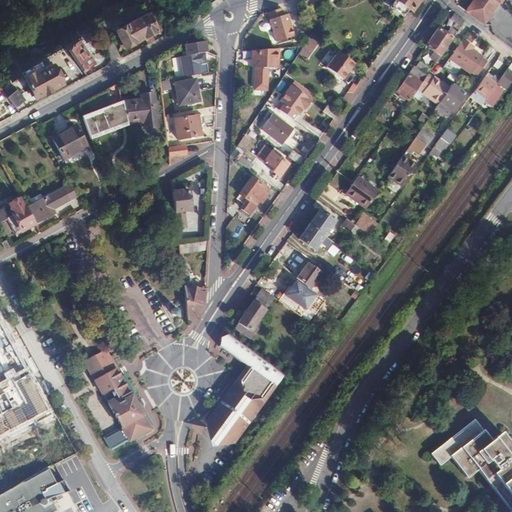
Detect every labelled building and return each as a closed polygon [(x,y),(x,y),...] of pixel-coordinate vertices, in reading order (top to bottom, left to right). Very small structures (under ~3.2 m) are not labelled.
[(408,10),(411,11),(418,0),(394,0),(395,0),(391,6),(391,9),(401,16),(404,16),(408,10)] [(473,0),(465,11),(483,24),(499,0),(473,0)] [(279,8),(265,12),(274,42),(291,36),(285,14),(281,15),(279,8)] [(128,27),(118,32),(127,49),(138,44),(137,42),(145,38),(146,39),(160,32),(161,29),(154,15),(151,14),(145,16),(145,17),(139,21),(138,20),(137,20),(138,22),(129,26),(128,25),(127,26),(128,27)] [(458,29),(462,24),(464,21),(454,14),(449,22),(458,29)] [(312,33),(315,35),(321,27),(318,25),(315,29),(312,33)] [(446,34),(439,29),(432,38),(445,47),(453,34),(454,35),(456,32),(450,28),(446,34)] [(315,35),(312,33),(309,38),(308,40),(304,46),(311,52),(317,43),(313,40),(316,35),(315,35)] [(463,37),(450,57),(472,74),(473,72),(478,76),(489,61),(484,57),(485,56),(474,48),(471,46),(473,44),(463,37)] [(432,38),(426,47),(433,53),(430,57),(433,59),(430,63),(433,65),(445,47),(432,38)] [(73,39),(63,46),(70,55),(82,71),(93,64),(77,42),(76,42),(73,39)] [(185,77),(202,74),(199,55),(208,54),(206,42),(185,45),(187,57),(181,57),(185,77)] [(104,48),(111,59),(119,55),(112,43),(104,48)] [(278,50),(278,48),(262,50),(252,51),(251,60),(255,60),(255,67),(253,89),(265,90),(267,71),(265,71),(265,62),(275,61),(275,50),(278,50)] [(277,67),(278,50),(275,50),(275,61),(265,62),(265,71),(267,71),(267,68),(275,68),(275,67),(277,67)] [(354,64),(338,52),(326,68),(342,81),(354,64)] [(62,84),(50,60),(34,69),(36,72),(25,78),(30,88),(28,89),(30,94),(32,93),(35,99),(62,84)] [(420,62),(416,68),(426,75),(428,72),(430,69),(420,62)] [(511,79),(511,67),(510,66),(503,75),(498,82),(491,92),(485,100),(492,105),(500,94),(499,93),(503,88),(505,89),(511,79)] [(416,68),(415,67),(397,92),(409,101),(417,88),(426,75),(416,68)] [(427,74),(418,88),(424,93),(423,95),(439,105),(451,88),(436,77),(434,79),(427,74)] [(471,97),(481,105),(485,100),(491,92),(498,82),(487,74),(471,97)] [(160,80),(161,91),(171,90),(170,78),(160,80)] [(195,80),(175,83),(179,105),(199,101),(195,80)] [(314,95),(299,84),(295,89),(310,100),(314,95)] [(466,93),(454,84),(451,88),(439,105),(437,108),(449,116),(466,93)] [(100,109),(83,116),(91,137),(128,123),(123,103),(122,101),(115,104),(109,88),(96,95),(100,109)] [(284,105),(280,110),(293,120),(297,115),(298,116),(299,116),(303,109),(305,110),(311,101),(310,100),(295,89),(284,104),(284,105)] [(6,92),(3,94),(15,109),(25,100),(16,90),(15,91),(14,90),(12,91),(11,90),(7,93),(6,92)] [(128,123),(128,125),(145,123),(146,128),(159,127),(155,94),(142,95),(142,100),(123,103),(128,123)] [(339,111),(345,103),(339,98),(333,107),(339,111)] [(271,104),(267,110),(273,113),(294,129),(298,124),(293,120),(280,110),(271,104)] [(333,120),(338,113),(328,106),(323,113),(333,120)] [(263,107),(248,128),(252,131),(267,110),(263,107)] [(294,129),(273,113),(264,127),(272,133),(276,128),(288,137),(294,129)] [(201,115),(174,120),(178,137),(204,132),(201,115)] [(426,124),(423,127),(428,130),(421,140),(426,144),(428,146),(434,138),(432,136),(438,127),(428,120),(426,124)] [(91,137),(92,141),(129,126),(128,125),(128,123),(91,137)] [(389,131),(384,128),(383,129),(374,123),(369,131),(377,136),(372,144),(378,147),(389,131)] [(75,126),(53,137),(64,160),(86,148),(75,126)] [(419,133),(416,137),(421,140),(428,130),(423,127),(419,133)] [(457,134),(448,128),(442,137),(449,142),(450,143),(457,134)] [(421,140),(416,137),(409,148),(419,155),(426,144),(421,140)] [(442,137),(430,153),(436,157),(443,148),(444,149),(449,142),(442,137)] [(185,155),(184,146),(168,149),(169,158),(185,155)] [(356,162),(360,149),(352,147),(348,160),(356,162)] [(271,151),(264,161),(273,168),(271,171),(279,177),(288,164),(271,151)] [(293,152),(288,158),(295,163),(300,166),(304,160),(293,152)] [(403,155),(394,169),(407,179),(417,165),(403,155)] [(242,157),(238,162),(249,170),(253,165),(242,157)] [(358,177),(354,183),(345,195),(366,209),(369,205),(378,192),(358,177)] [(252,178),(240,195),(246,200),(241,208),(250,215),(260,201),(262,202),(268,194),(266,192),(268,189),(252,178)] [(26,209),(34,223),(45,218),(55,212),(54,211),(78,197),(71,185),(26,209)] [(188,189),(172,191),(175,211),(177,229),(185,228),(183,210),(190,210),(188,189)] [(21,230),(34,223),(26,209),(23,204),(19,197),(16,198),(16,199),(6,204),(7,205),(2,208),(7,217),(15,233),(20,230),(21,230)] [(310,225),(325,236),(335,221),(320,210),(310,225)] [(370,218),(363,213),(355,224),(361,229),(362,229),(370,218)] [(379,225),(370,218),(362,229),(370,236),(379,225)] [(350,231),(355,224),(347,219),(342,226),(350,231)] [(314,250),(325,236),(310,225),(299,239),(314,250)] [(5,240),(1,242),(5,249),(9,247),(5,240)] [(180,254),(207,251),(207,241),(178,244),(180,254)] [(52,256),(46,246),(40,249),(46,259),(52,256)] [(14,263),(7,266),(14,278),(20,275),(14,263)] [(307,265),(297,279),(304,284),(299,290),(307,295),(321,275),(307,265)] [(187,319),(190,321),(201,304),(205,291),(197,289),(190,288),(183,286),(187,319)] [(355,303),(361,295),(352,288),(346,296),(355,303)] [(235,328),(251,340),(258,330),(260,327),(256,324),(266,311),(263,309),(265,307),(266,305),(269,307),(275,299),(262,290),(252,303),(248,309),(235,328)] [(302,305),(297,312),(323,331),(329,324),(302,305)] [(0,441),(49,414),(0,328),(0,441)] [(283,374),(228,335),(225,338),(219,338),(221,344),(218,347),(247,368),(206,421),(215,428),(215,433),(217,434),(221,432),(232,441),(283,374)] [(130,440),(135,438),(139,439),(144,436),(145,431),(150,429),(149,428),(139,409),(142,408),(143,404),(142,402),(141,400),(138,399),(135,402),(121,377),(105,350),(85,362),(122,426),(105,436),(113,450),(130,440)] [(124,375),(121,377),(135,402),(138,399),(124,375)] [(139,409),(149,428),(152,426),(142,408),(139,409)] [(511,511),(511,446),(501,433),(490,440),(473,420),(448,440),(430,454),(439,465),(450,458),(466,478),(477,470),(509,511),(508,511),(511,511)] [(56,483),(48,469),(50,466),(18,485),(32,511),(57,511),(60,511),(56,509),(50,498),(55,496),(58,500),(63,497),(61,494),(69,491),(63,480),(56,483)] [(32,511),(18,485),(0,494),(0,511),(32,511)]
